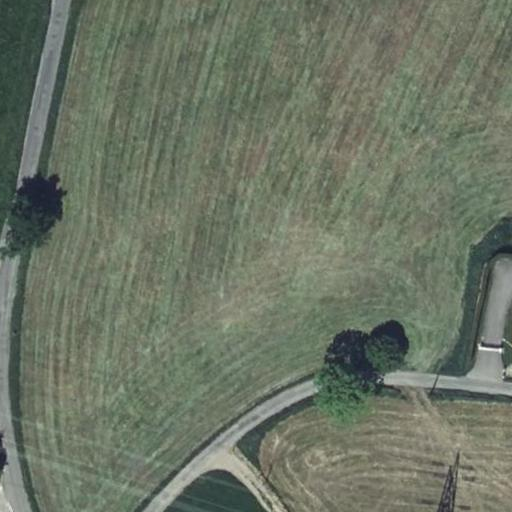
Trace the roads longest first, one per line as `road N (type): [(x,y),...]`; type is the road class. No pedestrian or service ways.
road 1 (unclassified): [(62,0),(0,332),(1,407),(23,511)]
road 2 (unclassified): [(153,511),(251,421),(336,380),(378,376),(511,389)]
